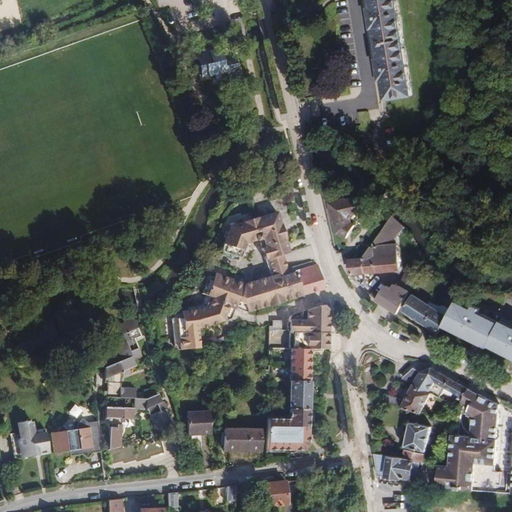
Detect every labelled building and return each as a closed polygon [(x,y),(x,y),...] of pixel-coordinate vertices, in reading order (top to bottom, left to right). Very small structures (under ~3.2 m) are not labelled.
[(397,0),(370,0),(372,8),(370,8),(373,28),(375,28),(376,33),(379,54),(380,59),(378,59),(381,79),(383,79),(386,99),(413,95),(397,0)] [(222,49),(197,54),(202,78),(215,76),(216,82),(223,81),(222,75),(227,73),(228,79),(240,77),(235,52),(223,55),(222,49)] [(346,199),(329,203),(334,220),(335,220),(338,232),(348,238),(356,225),(352,222),(351,219),(354,214),(367,211),(363,196),(347,200),(346,199)] [(303,296),(294,271),(291,259),(277,211),(229,225),(220,249),(222,250),(221,253),(237,259),(238,256),(240,257),(246,243),(259,239),(269,275),(243,283),(208,269),(208,270),(203,284),(200,292),(203,293),(207,295),(203,305),(197,311),(183,312),(183,315),(177,315),(180,351),(193,350),(200,349),(198,330),(222,323),(222,322),(224,321),(231,302),(235,303),(236,301),(243,303),(246,313),(303,296)] [(397,237),(405,227),(392,215),(376,239),(372,245),(364,258),(365,266),(366,274),(401,271),(397,237)] [(365,266),(364,258),(350,259),(350,263),(351,275),(352,275),(365,274),(365,266)] [(326,289),(317,264),(294,271),(303,296),(326,289)] [(376,300),(398,315),(420,274),(408,268),(399,287),(395,284),(392,288),(386,285),(376,300)] [(207,295),(203,293),(199,303),(195,308),(182,308),(183,312),(197,311),(203,305),(207,295)] [(403,310),(439,334),(443,326),(449,316),(414,293),(403,310)] [(233,309),(246,313),(243,303),(236,301),(235,303),(233,309)] [(449,316),(443,326),(487,349),(488,346),(511,358),(511,321),(503,317),(500,323),(478,312),(480,308),(474,305),(473,308),(457,301),(449,316)] [(233,309),(235,303),(231,302),(224,321),(230,320),(233,309)] [(304,318),(287,318),(286,331),(308,332),(308,348),(329,349),(329,312),(319,305),(305,310),(304,318)] [(164,453),(160,439),(120,446),(122,419),(135,419),(138,410),(147,410),(156,431),(171,423),(164,409),(166,408),(163,402),(162,402),(158,394),(146,400),(135,398),(136,388),(120,387),(121,372),(136,366),(135,360),(142,356),(134,339),(141,336),(133,316),(122,320),(124,322),(113,327),(120,344),(115,346),(121,360),(105,367),(104,376),(107,376),(106,390),(103,390),(106,398),(133,398),(133,408),(105,407),(105,418),(109,418),(109,427),(108,450),(107,451),(111,465),(124,462),(124,464),(136,460),(137,461),(151,458),(150,457),(164,453)] [(282,322),(273,321),(273,330),(282,330),(282,322)] [(267,453),(305,451),(310,444),(311,348),(290,348),(289,419),(267,419),(267,453)] [(464,399),(469,388),(432,366),(421,372),(415,369),(403,378),(413,384),(432,393),(441,397),(445,388),(464,399)] [(405,401),(401,408),(421,414),(430,396),(432,393),(413,384),(405,401)] [(472,406),(479,394),(469,388),(464,399),(463,402),(472,406)] [(381,398),(380,401),(394,406),(398,399),(399,398),(385,393),(381,398)] [(432,393),(430,396),(447,405),(449,401),(441,397),(432,393)] [(474,491),(500,493),(502,472),(495,471),(500,407),(494,404),(479,394),(472,406),(468,416),(473,418),(471,436),(453,434),(450,465),(438,464),(437,488),(474,491)] [(398,399),(394,406),(401,408),(405,401),(398,399)] [(209,412),(186,413),(187,435),(210,434),(209,412)] [(445,415),(443,421),(450,423),(452,416),(445,415)] [(101,452),(98,421),(88,423),(84,419),(81,420),(78,424),(78,429),(51,433),(55,454),(69,452),(75,451),(76,455),(82,455),(86,458),(89,458),(92,453),(101,452)] [(41,455),(49,454),(46,434),(34,436),(33,431),(32,422),(28,423),(28,421),(17,423),(20,438),(18,441),(19,446),(22,448),(23,458),(35,456),(37,453),(41,455)] [(432,427),(411,422),(405,446),(426,451),(432,427)] [(260,429),(224,429),(224,451),(260,451),(260,429)] [(403,458),(413,460),(425,462),(427,454),(405,449),(403,458)] [(403,458),(374,454),(378,476),(401,479),(401,477),(416,478),(418,465),(413,465),(413,460),(403,458)] [(285,480),(263,483),(265,507),(273,506),(274,510),(279,510),(279,506),(288,505),(285,480)] [(226,502),(235,502),(235,486),(221,488),(221,492),(226,492),(226,502)] [(168,493),(168,508),(177,508),(176,493),(168,493)] [(108,500),(109,511),(122,511),(121,499),(108,500)]
